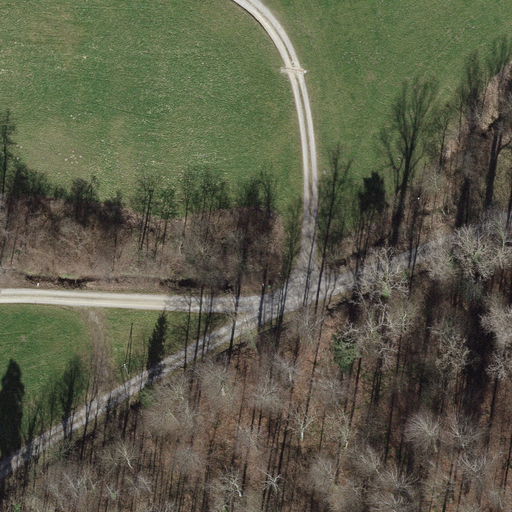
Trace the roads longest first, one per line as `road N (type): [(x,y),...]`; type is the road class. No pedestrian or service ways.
road 1 (track): [(0,295),(310,296),(312,178),(303,101),(281,36),(249,0)]
road 2 (track): [(0,473),(96,405),(225,333),(511,218)]
